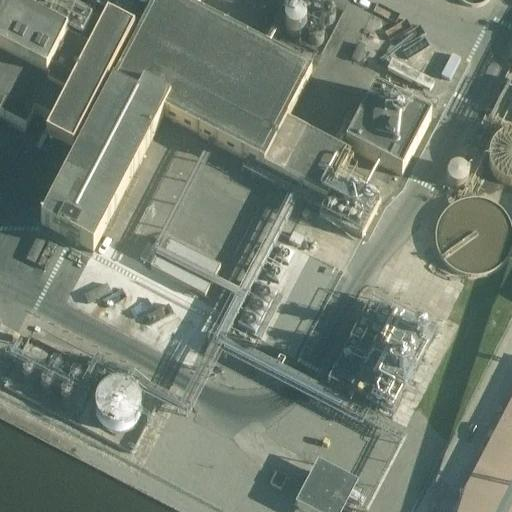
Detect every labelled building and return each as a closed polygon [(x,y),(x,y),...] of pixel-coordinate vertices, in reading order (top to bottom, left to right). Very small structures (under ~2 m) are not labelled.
[(348,159),(284,126),(319,60),(281,40),(272,58),(159,0),(42,226),(92,253),(162,119),(325,203),(317,219),(362,242),(380,208),(335,185),(348,159)] [(329,20),(339,3),(334,0),(322,0),(315,12),(329,20)] [(63,1),(46,35),(25,23),(23,27),(0,14),(0,106),(5,109),(0,118),(0,121),(26,135),(47,93),(67,103),(90,58),(108,23),(63,1)] [(511,143),(507,147),(503,150),(501,155),(499,159),(499,164),(499,169),(500,173),(503,178),(505,182),(508,185),(511,186),(511,143)] [(486,168),(488,161),(487,156),(484,152),(480,150),(476,148),(470,149),(466,151),(463,156),(462,161),(462,166),(465,170),(469,173),(473,174),(479,174),(483,171),(486,168)] [(470,197),(471,192),(470,187),(467,183),(462,180),(457,179),(453,180),(449,183),(446,187),(445,192),(446,197),(449,202),(453,204),(459,205),(463,204),(467,201),(470,197)] [(511,221),(509,218),(503,213),(498,210),(492,209),(483,207),(474,209),(468,210),(463,213),(457,218),(452,224),(448,230),(446,238),(445,245),(446,252),(448,259),(451,265),(455,270),(460,275),(465,278),(473,282),(481,283),(487,283),(495,281),(503,277),(509,272),(511,269),(511,221)] [(170,232),(216,257),(227,235),(181,211),(170,232)] [(220,271),(167,244),(151,274),(204,301),(220,271)] [(235,327),(261,340),(284,298),(258,284),(235,327)] [(511,511),(511,424),(472,511),(511,511)] [(358,511),(380,472),(342,451),(319,493),(352,511),(358,511)] [(275,476),(270,486),(280,492),(285,481),(275,476)]
